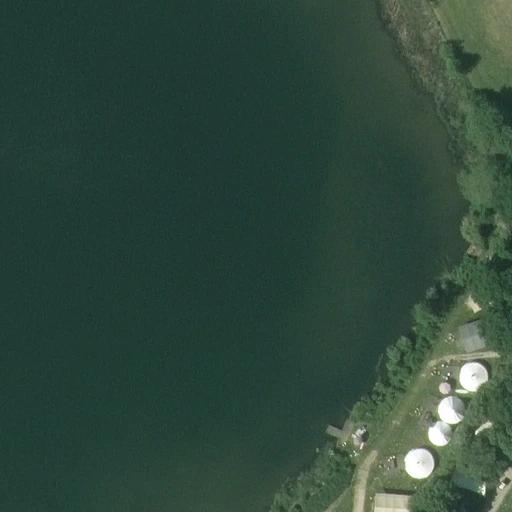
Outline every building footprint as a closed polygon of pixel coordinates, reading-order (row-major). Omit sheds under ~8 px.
[(456,329),(467,353),(486,344),(475,320),(456,329)] [(463,388),(486,385),(482,363),(459,367),(463,388)] [(449,444),(449,429),(431,429),(431,445),(449,444)] [(406,476),(428,477),(429,451),(406,450),(406,476)] [(409,511),(409,493),(371,494),(371,511),(409,511)] [(465,511),(468,508),(452,501),(447,511),(465,511)]
